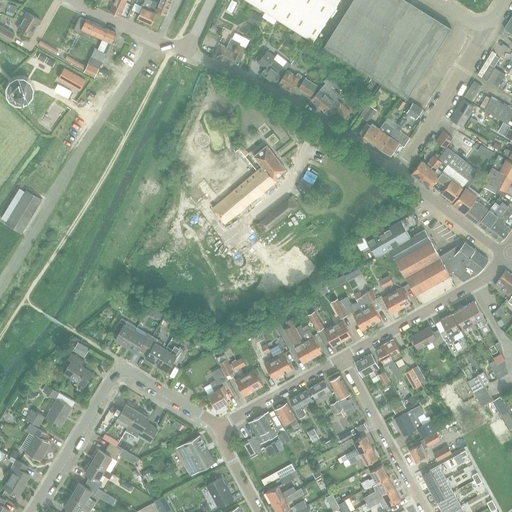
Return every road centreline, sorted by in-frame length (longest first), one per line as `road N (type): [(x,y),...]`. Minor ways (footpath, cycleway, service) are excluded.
road 1 (residential): [(0,290),(98,120),(156,39)]
road 2 (tertiary): [(30,511),(119,371),(221,427)]
road 3 (residential): [(395,170),(297,106),(186,51)]
road 4 (tertiary): [(341,358),(482,279),(508,254)]
road 5 (residential): [(425,511),(341,358)]
road 6 (residential): [(395,170),(488,26)]
road 7 (residential): [(508,254),(395,170)]
road 8 (tertiary): [(221,427),(341,358)]
